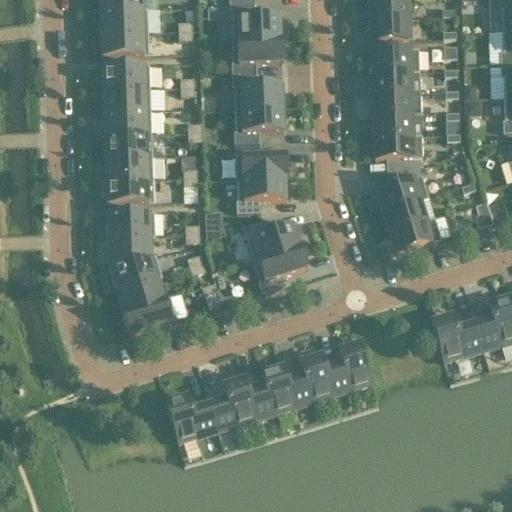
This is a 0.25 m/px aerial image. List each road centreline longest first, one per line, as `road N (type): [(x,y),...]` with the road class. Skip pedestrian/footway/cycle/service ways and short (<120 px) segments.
road 1 (residential): [(49,0),(61,294),(92,390),(354,306)]
road 2 (residential): [(318,0),(323,211),(354,306)]
road 3 (residential): [(354,306),(511,259)]
